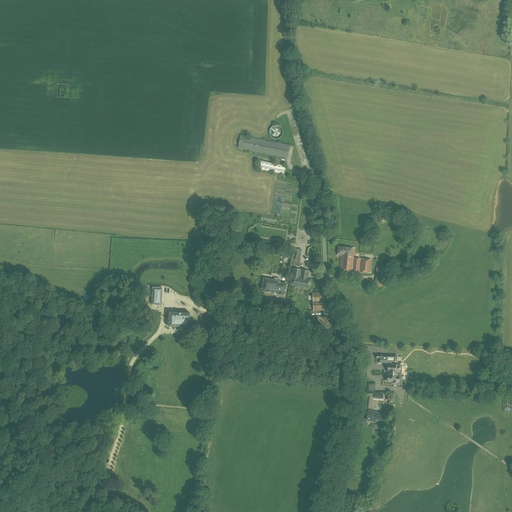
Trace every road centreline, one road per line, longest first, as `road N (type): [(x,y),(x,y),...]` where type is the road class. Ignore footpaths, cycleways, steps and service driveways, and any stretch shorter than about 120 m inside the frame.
road 1 (unclassified): [(326,511),(354,370),(331,306),(319,185),(291,83),(291,0)]
road 2 (track): [(108,494),(133,359),(162,329),(163,310)]
road 3 (track): [(0,505),(51,465),(108,494)]
